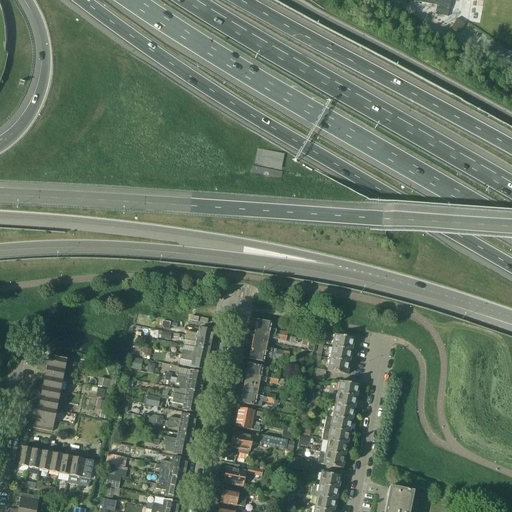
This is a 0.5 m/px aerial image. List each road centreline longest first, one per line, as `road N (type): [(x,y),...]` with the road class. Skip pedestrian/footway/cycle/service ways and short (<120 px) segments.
road 1 (motorway): [(511,228),(0,196)]
road 2 (motorway): [(79,0),(205,89),(511,266)]
road 3 (motorway): [(131,0),(511,226)]
road 4 (motorway): [(511,188),(189,0)]
road 5 (motorway): [(0,215),(244,242),(354,266)]
road 6 (motorway): [(0,247),(95,243),(354,266)]
road 7 (motorway): [(511,148),(242,0)]
road 8 (residential): [(198,511),(239,305)]
road 9 (residential): [(349,511),(381,338)]
road 10 (motorway): [(354,266),(511,314)]
road 11 (motorway): [(28,0),(42,80),(29,117),(0,146)]
